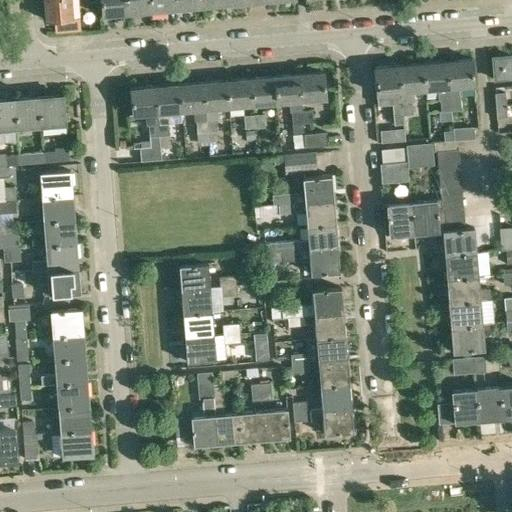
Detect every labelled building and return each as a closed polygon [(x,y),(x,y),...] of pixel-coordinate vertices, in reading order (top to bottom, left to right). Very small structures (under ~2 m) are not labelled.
[(43,0),(45,18),(72,16),(70,0),(43,0)] [(127,11),(125,0),(101,0),(102,13),(120,12),(127,11)] [(125,0),(127,11),(132,11),(150,9),(149,0),(125,0)] [(149,0),(150,9),(174,7),(173,0),(149,0)] [(492,80),(511,78),(511,66),(511,53),(490,55),(492,80)] [(471,58),(446,60),(450,109),(461,108),(459,97),(460,97),(459,86),(472,85),(471,58)] [(446,60),(422,62),(425,88),(448,86),(449,96),(439,97),(440,110),(450,109),(446,60)] [(422,62),(398,64),(403,114),(413,113),(411,101),(413,100),(412,89),(425,88),(422,62)] [(377,92),(388,91),(390,103),(391,103),(392,114),(403,114),(398,64),(375,65),(377,92)] [(322,70),(298,72),(300,99),(324,97),(322,70)] [(298,72),(274,74),(276,101),(288,100),(289,111),(291,111),(292,123),(302,122),(301,109),(300,99),(298,72)] [(274,74),(250,76),(252,103),(276,101),(274,74)] [(250,76),(226,78),(228,105),(252,103),(250,76)] [(226,78),(202,80),(207,140),(208,139),(217,139),(215,118),(218,118),(216,106),(228,105),(226,78)] [(202,80),(178,82),(180,109),(192,108),(193,120),(195,120),(197,141),(207,140),(202,80)] [(159,84),(154,84),(160,159),(161,158),(160,147),(170,146),(168,122),(170,122),(168,110),(180,109),(178,82),(159,84)] [(131,113),(144,112),(146,124),(147,124),(148,135),(149,135),(149,146),(139,147),(140,160),(160,159),(154,84),(129,87),(131,113)] [(494,92),(495,106),(506,105),(505,91),(494,92)] [(62,93),(38,95),(40,124),(64,122),(62,93)] [(38,95),(14,97),(16,126),(40,124),(38,95)] [(0,127),(16,126),(14,97),(0,98),(0,127)] [(506,105),(495,106),(496,117),(507,117),(506,105)] [(311,109),(301,109),(302,122),(312,122),(311,109)] [(254,126),(253,113),(243,114),(244,127),(254,126)] [(263,113),(253,113),(254,126),(264,126),(263,113)] [(453,139),(455,139),(474,138),(473,125),(452,127),(452,130),(453,139)] [(380,141),(404,140),(404,128),(379,129),(380,141)] [(246,138),(254,137),(253,129),(245,130),(246,138)] [(453,139),(452,130),(443,131),(444,140),(453,139)] [(305,146),(326,144),(326,131),(303,133),(305,146)] [(436,151),(458,149),(456,149),(455,139),(453,139),(444,140),(436,141),(436,144),(437,150),(436,150),(436,151)] [(66,147),(42,150),(42,151),(43,161),(67,159),(66,147)] [(380,165),(406,163),(405,147),(379,149),(380,165)] [(458,149),(436,151),(437,163),(459,161),(458,149)] [(19,163),(43,161),(42,151),(19,154),(19,163)] [(301,153),(283,155),(284,174),(316,171),(314,152),(301,153)] [(5,155),(5,165),(8,164),(19,163),(19,154),(5,155)] [(459,161),(437,163),(438,174),(460,172),(459,161)] [(394,175),(407,174),(406,163),(393,164),(394,175)] [(0,176),(9,175),(8,164),(5,165),(0,165),(0,176)] [(39,171),(41,195),(70,193),(69,190),(68,168),(39,171)] [(460,172),(438,174),(439,185),(461,183),(460,172)] [(302,191),(272,193),(273,203),(277,202),(277,203),(332,198),(330,174),(303,176),(301,177),(302,191)] [(461,183),(439,185),(440,196),(462,195),(461,183)] [(3,186),(3,191),(4,199),(15,198),(14,185),(3,186)] [(70,193),(41,195),(43,219),(71,216),(70,193)] [(462,195),(440,196),(441,208),(463,206),(462,195)] [(0,199),(0,223),(13,222),(13,212),(16,211),(15,198),(4,199),(0,199)] [(332,198),(277,203),(278,213),(304,211),(305,224),(334,222),(332,198)] [(435,199),(410,200),(413,232),(437,231),(435,199)] [(413,232),(410,200),(386,202),(388,234),(413,232)] [(463,206),(441,208),(442,218),(464,217),(463,206)] [(493,214),(478,215),(479,225),(494,224),(493,214)] [(71,216),(43,219),(45,243),(73,240),(71,216)] [(464,228),(464,217),(442,218),(443,229),(464,228)] [(13,222),(0,223),(0,246),(2,247),(19,245),(18,233),(14,233),(13,222)] [(264,242),(265,251),(282,250),(299,249),(336,245),(334,222),(305,224),(306,238),(264,242)] [(500,249),(505,249),(511,248),(511,226),(499,227),(500,249)] [(444,247),(444,254),(476,251),(474,227),(464,228),(443,229),(442,229),(442,231),(444,247)] [(31,259),(32,268),(75,264),(73,240),(45,243),(46,258),(31,259)] [(19,245),(2,247),(3,260),(9,260),(20,260),(19,245)] [(338,270),(336,245),(299,249),(300,257),(308,256),(309,273),(338,270)] [(300,257),(299,249),(282,250),(283,261),(300,259),(300,257)] [(476,251),(444,254),(446,278),(478,275),(476,251)] [(178,263),(180,288),(209,286),(207,261),(178,263)] [(75,264),(32,268),(32,270),(47,269),(48,282),(42,283),(43,293),(49,293),(49,291),(77,289),(75,264)] [(511,272),(502,273),(503,284),(511,282),(511,272)] [(218,276),(219,285),(235,284),(235,274),(218,276)] [(478,275),(446,278),(448,302),(480,299),(490,299),(489,287),(479,288),(478,275)] [(10,283),(12,303),(31,301),(30,295),(23,295),(22,282),(10,283)] [(235,284),(219,285),(219,295),(252,293),(252,283),(235,284)] [(209,286),(180,288),(182,312),(211,310),(209,286)] [(273,307),(274,317),(287,316),(287,315),(303,314),(313,313),(342,311),(340,288),(311,290),(312,303),(286,306),(273,307)] [(480,299),(448,302),(449,318),(450,325),(482,323),(480,299)] [(31,301),(12,303),(12,307),(8,308),(8,320),(13,319),(14,336),(26,335),(24,319),(29,318),(28,306),(31,305),(31,301)] [(50,309),(52,333),(81,330),(79,307),(50,309)] [(211,310),(182,312),(184,336),(213,334),(211,310)] [(342,311),(313,313),(314,337),(344,334),(342,311)] [(287,315),(287,316),(287,325),(304,324),(303,314),(287,315)] [(222,323),(222,333),(239,332),(238,322),(222,323)] [(482,323),(450,325),(452,350),(484,348),(483,335),(493,334),(492,322),(482,323)] [(81,330),(52,333),(54,357),(83,354),(81,330)] [(239,332),(222,333),(223,343),(240,342),(239,332)] [(213,334),(184,336),(184,344),(186,360),(214,358),(213,334)] [(344,334),(314,337),(316,361),(346,359),(344,334)] [(26,335),(14,336),(16,360),(28,359),(26,335)] [(268,356),(267,348),(254,349),(255,358),(268,356)] [(290,357),(291,363),(308,361),(307,352),(290,353),(290,357)] [(83,354),(54,357),(55,373),(40,374),(41,384),(56,383),(56,382),(85,379),(83,354)] [(484,354),(472,356),(474,372),(485,371),(484,354)] [(0,392),(10,392),(7,355),(1,356),(1,359),(0,358),(0,392)] [(474,372),(472,356),(451,358),(453,374),(474,372)] [(346,359),(316,361),(319,385),(348,382),(346,359)] [(308,361),(291,363),(292,373),(308,371),(308,361)] [(17,364),(18,385),(30,384),(28,362),(17,364)] [(202,382),(203,397),(202,397),(203,414),(189,415),(192,444),(216,442),(214,413),(213,403),(212,387),(210,372),(196,374),(197,382),(202,382)] [(56,382),(56,383),(58,405),(86,402),(85,379),(56,382)] [(269,381),(259,382),(261,399),(271,399),(269,381)] [(261,399),(259,382),(249,383),(250,400),(261,399)] [(320,408),(321,409),(350,407),(348,382),(319,385),(320,408)] [(30,384),(18,385),(19,399),(31,397),(30,384)] [(511,384),(499,386),(502,417),(511,416),(511,384)] [(221,386),(212,387),(213,403),(223,402),(221,386)] [(499,386),(475,388),(478,419),(502,417),(499,386)] [(478,419),(475,388),(452,390),(453,401),(453,403),(455,421),(478,419)] [(10,392),(0,392),(0,405),(11,405),(10,392)] [(309,410),(309,409),(309,399),(291,401),(292,412),(309,410)] [(86,402),(58,405),(60,429),(88,426),(86,402)] [(286,407),(261,409),(264,438),(288,436),(286,407)] [(309,410),(292,412),(293,421),(321,418),(322,432),(351,430),(350,407),(321,409),(320,408),(309,409),(309,410)] [(261,409),(238,411),(240,440),(264,438),(261,409)] [(238,411),(214,413),(216,442),(240,440),(238,411)] [(21,421),(22,432),(34,431),(32,420),(21,421)] [(12,425),(0,426),(0,458),(15,457),(12,425)] [(88,426),(60,429),(62,455),(90,452),(88,426)] [(34,431),(22,432),(24,459),(39,458),(36,432),(34,432),(34,431)]
